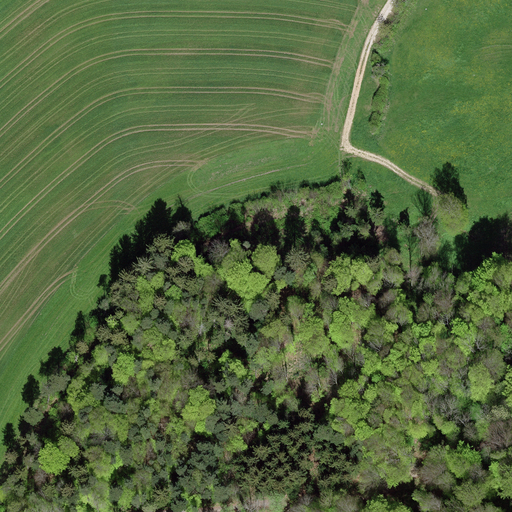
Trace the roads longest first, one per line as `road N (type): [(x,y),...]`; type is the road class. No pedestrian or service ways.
road 1 (track): [(314,503),(364,497),(511,444)]
road 2 (track): [(178,511),(314,503)]
road 3 (track): [(394,0),(368,48),(353,117)]
